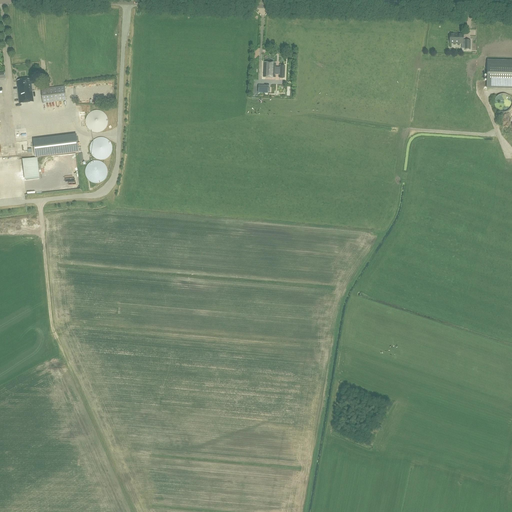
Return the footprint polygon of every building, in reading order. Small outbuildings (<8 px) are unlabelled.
[(470,50),(470,41),(463,40),(463,35),(450,34),(450,43),(465,44),(465,50),(470,50)] [(511,61),(487,61),(487,87),(511,88),(511,61)] [(276,69),(276,63),(264,63),(264,78),(275,78),(276,73),(280,73),(280,78),(285,78),(285,65),(280,65),(280,69),(276,69)] [(34,102),(31,79),(17,81),(20,104),(34,102)] [(43,104),(66,101),(65,87),(41,90),(43,104)] [(511,104),(511,103),(511,101),(511,99),(510,98),(509,97),(508,96),(507,95),(505,94),(503,94),(501,95),(499,95),(497,96),(497,97),(495,99),(495,100),(494,102),(494,103),(495,105),(495,106),(496,108),(497,110),(499,111),(501,112),(502,112),(504,112),(505,112),(507,111),(509,110),(510,109),(510,108),(511,106),(511,104)] [(36,118),(69,115),(68,104),(35,107),(36,118)] [(24,124),(23,110),(14,110),(15,125),(24,124)] [(106,115),(105,114),(104,113),(103,112),(102,111),(101,111),(99,110),(98,110),(97,110),(95,110),(94,111),(93,111),(91,112),(90,112),(89,113),(88,114),(88,115),(87,117),(86,118),(86,119),(86,120),(86,122),(86,123),(87,124),(87,126),(88,127),(88,128),(89,129),(90,130),(92,131),(93,131),(94,132),(95,132),(97,132),(98,132),(99,132),(101,131),(102,131),(103,130),(104,129),(105,128),(106,127),(107,126),(107,125),(108,124),(108,122),(108,121),(108,120),(108,118),(107,117),(107,116),(106,115)] [(69,119),(37,121),(38,130),(70,127),(69,119)] [(110,142),(109,141),(108,140),(107,139),(106,138),(104,138),(103,138),(102,137),(100,137),(99,137),(98,138),(97,138),(95,139),(94,140),(93,140),(92,141),(91,143),(91,144),(90,145),(90,146),(90,148),(90,149),(90,150),(90,152),(91,153),(92,154),(92,155),(93,156),(94,157),(95,158),(97,158),(98,159),(99,159),(101,159),(102,159),(103,159),(105,159),(106,158),(107,157),(108,157),(109,156),(110,155),(111,153),(111,152),(111,151),(112,150),(112,148),(112,147),(111,146),(111,144),(110,143),(110,142)] [(39,156),(23,157),(25,180),(27,180),(27,178),(40,177),(39,156)] [(105,166),(104,165),(103,164),(102,163),(101,162),(99,162),(98,161),(97,161),(96,161),(94,161),(93,162),(92,162),(90,163),(89,163),(88,164),(87,165),(87,166),(86,167),(85,169),(85,170),(85,171),(85,173),(85,174),(85,175),(86,177),(87,178),(87,179),(88,180),(89,181),(90,181),(92,182),(93,183),(94,183),(96,183),(97,183),(98,183),(100,182),(101,182),(102,181),(103,180),(104,179),(105,178),(106,177),(106,176),(107,175),(107,173),(107,172),(107,171),(107,169),(106,168),(106,167),(105,166)]
